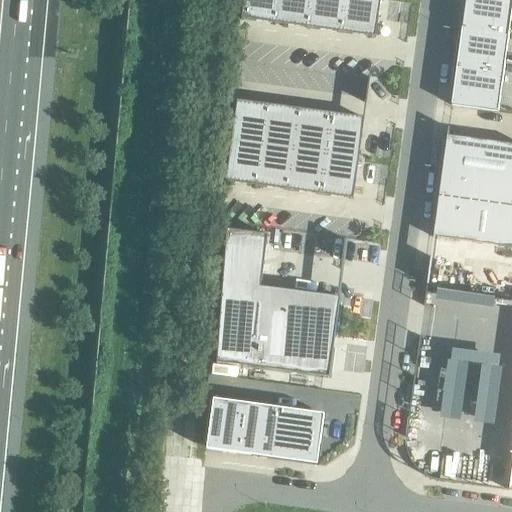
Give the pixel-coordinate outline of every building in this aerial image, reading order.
[(244,0),(242,19),(246,20),(376,38),(381,0),(244,0)] [(511,0),(465,0),(452,106),(498,110),(511,13),(511,0)] [(234,100),(223,182),(351,198),(356,157),(362,116),(234,100)] [(511,146),(449,139),(441,197),(511,207),(511,146)] [(511,207),(441,198),(435,237),(511,248),(511,207)] [(329,377),(340,298),(260,288),(267,236),(227,230),(218,362),(329,377)] [(215,401),(208,448),(314,462),(320,415),(215,401)]
